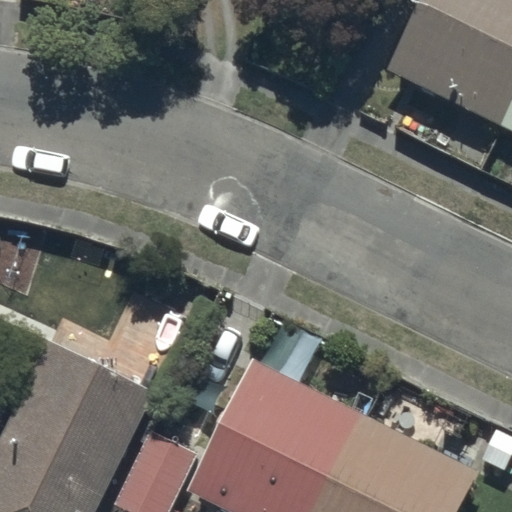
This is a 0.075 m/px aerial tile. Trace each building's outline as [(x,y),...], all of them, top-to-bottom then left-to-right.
[(503,123),(511,102),(511,0),(418,0),(386,66),(503,123)] [(511,102),(503,123),(511,127),(511,102)] [(0,511),(92,511),(152,389),(49,339),(0,439),(0,511)] [(252,356),(187,487),(236,511),(452,511),(475,467),(252,356)] [(169,511),(199,453),(150,429),(114,501),(136,511),(169,511)]
